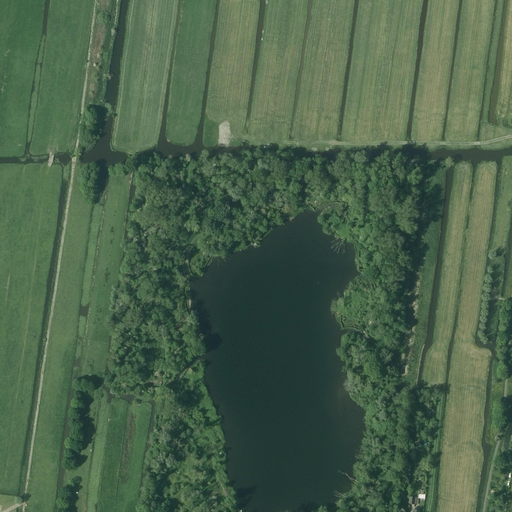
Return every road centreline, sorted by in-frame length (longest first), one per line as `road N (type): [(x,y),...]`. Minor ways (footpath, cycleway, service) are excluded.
road 1 (track): [(5,511),(23,502),(97,0)]
road 2 (track): [(511,136),(280,140),(290,86)]
